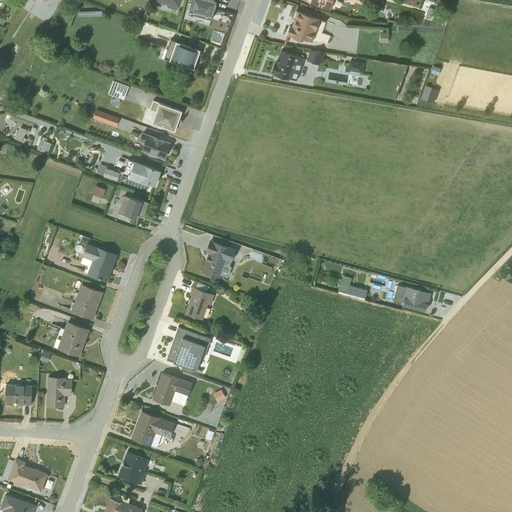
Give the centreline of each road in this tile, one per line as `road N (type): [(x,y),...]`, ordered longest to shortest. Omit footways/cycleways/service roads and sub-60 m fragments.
road 1 (residential): [(251,0),(168,229)]
road 2 (track): [(327,511),(378,405),(445,321)]
road 3 (residential): [(168,229),(143,249),(110,341),(116,373)]
road 4 (residential): [(116,373),(140,353),(174,257),(168,229)]
